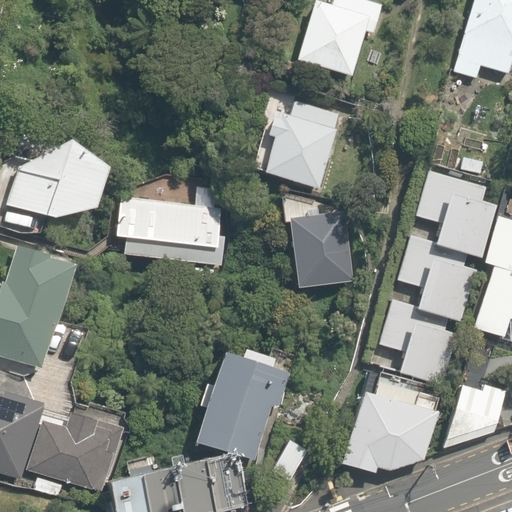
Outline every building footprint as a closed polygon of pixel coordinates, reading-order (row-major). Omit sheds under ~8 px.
[(378,5),(363,0),(326,0),(325,8),(308,3),(291,60),(347,78),(360,34),(368,36),(378,5)] [(511,0),(465,0),(448,72),(472,78),(475,68),(506,75),(511,51),(511,0)] [(336,113),(288,99),(277,136),(260,131),(250,162),(248,169),(313,188),(336,113)] [(55,141),(7,169),(0,198),(0,227),(34,214),(40,222),(79,212),(89,171),(55,141)] [(481,187),(423,170),(409,218),(433,222),(432,248),(473,260),(490,204),(478,200),(481,187)] [(219,208),(109,196),(103,255),(213,266),(219,208)] [(340,210),(280,218),(290,290),(349,282),(340,210)] [(503,319),(511,321),(511,224),(489,218),(475,266),(483,268),(465,329),(498,338),(503,319)] [(460,268),(457,261),(427,257),(429,239),(407,236),(393,282),(415,288),(412,312),(457,322),(467,268),(460,268)] [(0,363),(37,375),(72,263),(0,240),(0,363)] [(451,350),(451,332),(440,332),(441,326),(407,321),(408,308),(384,305),(374,345),(396,350),(395,372),(439,383),(440,349),(451,350)] [(276,408),(285,374),(211,354),(187,444),(253,461),(268,405),(276,408)] [(501,394),(449,383),(435,447),(490,433),(501,394)] [(390,397),(363,390),(345,459),(382,469),(418,458),(431,408),(390,397)] [(22,473),(91,493),(111,425),(0,392),(0,474),(20,480),(22,473)] [(304,451),(277,438),(261,471),(287,485),(304,451)] [(235,511),(223,456),(96,484),(102,511),(235,511)]
